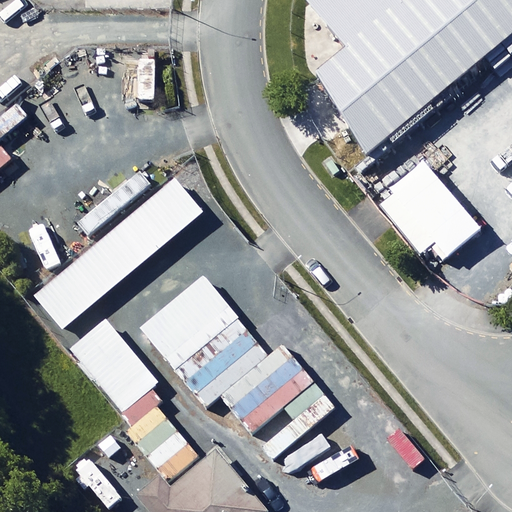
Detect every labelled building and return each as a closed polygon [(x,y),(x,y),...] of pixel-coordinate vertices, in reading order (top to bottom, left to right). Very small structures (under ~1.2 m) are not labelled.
[(305,0),(346,49),(304,84),(364,157),(511,33),(511,0),(405,0),(398,6),(392,0),(305,0)] [(202,215),(174,181),(33,298),(61,332),(202,215)] [(423,212),(398,232),(425,264),(449,243),(423,212)] [(237,320),(203,277),(139,330),(173,372),(237,320)] [(158,385),(105,321),(69,351),(122,415),(158,385)] [(158,479),(137,497),(149,511),(266,511),(267,511),(214,449),(166,489),(158,479)]
